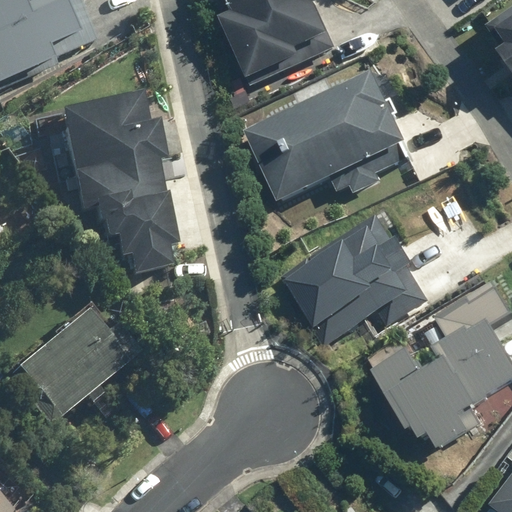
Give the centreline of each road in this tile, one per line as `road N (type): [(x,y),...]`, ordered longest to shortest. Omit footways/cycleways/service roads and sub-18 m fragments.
road 1 (residential): [(177,0),(245,302),(250,357),(272,412)]
road 2 (residential): [(511,162),(485,106),(413,0)]
road 3 (unknown): [(0,402),(152,511)]
road 4 (residential): [(155,511),(272,412)]
